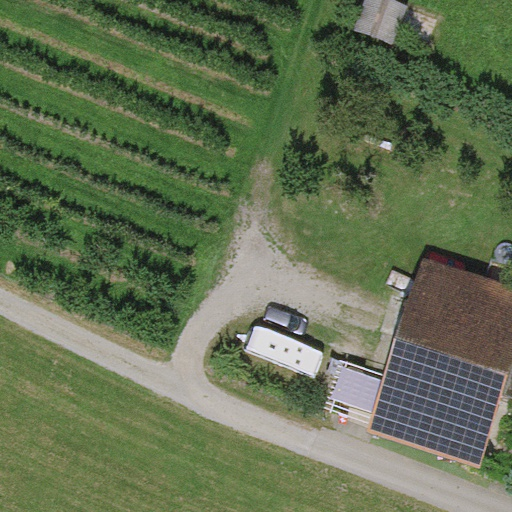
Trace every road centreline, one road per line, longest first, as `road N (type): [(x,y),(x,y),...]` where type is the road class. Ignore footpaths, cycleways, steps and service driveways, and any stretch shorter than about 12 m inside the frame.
road 1 (track): [(0,296),(332,449)]
road 2 (unclassified): [(332,449),(500,511)]
